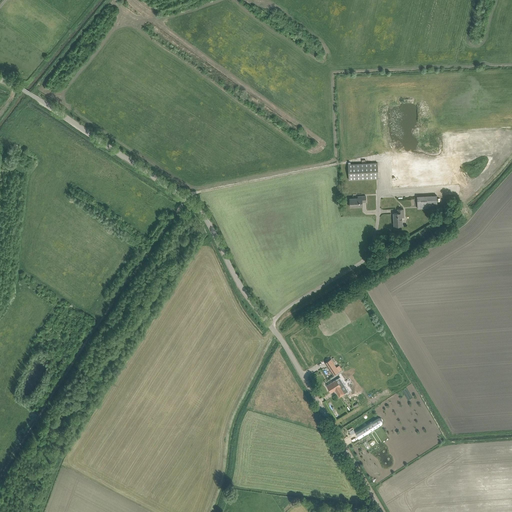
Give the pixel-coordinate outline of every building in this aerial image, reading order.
[(389,150),(416,149),(414,104),(387,105),(389,150)] [(509,137),(510,128),(501,128),(500,132),(504,133),(504,137),(509,137)] [(434,134),(418,135),(420,150),(425,149),(425,152),(435,151),(434,134)] [(457,157),(390,160),(391,187),(459,184),(457,157)] [(379,178),(378,162),(348,164),(349,180),(379,178)] [(418,208),(437,207),(437,195),(417,196),(418,208)] [(362,196),(362,198),(350,198),(350,207),(363,206),(362,202),(366,202),(366,196),(362,196)] [(398,209),(398,213),(394,213),(394,226),(402,225),(402,217),(404,217),(404,209),(398,209)] [(326,363),(334,375),(340,372),(331,359),(326,363)] [(331,392),(335,390),(337,393),(340,397),(345,393),(349,391),(340,377),(327,386),(331,392)] [(342,421),(345,427),(351,424),(354,429),(361,424),(355,413),(342,421)] [(382,421),(382,420),(381,419),(380,418),(378,419),(356,433),(359,438),(382,424),(382,423),(382,421)]
